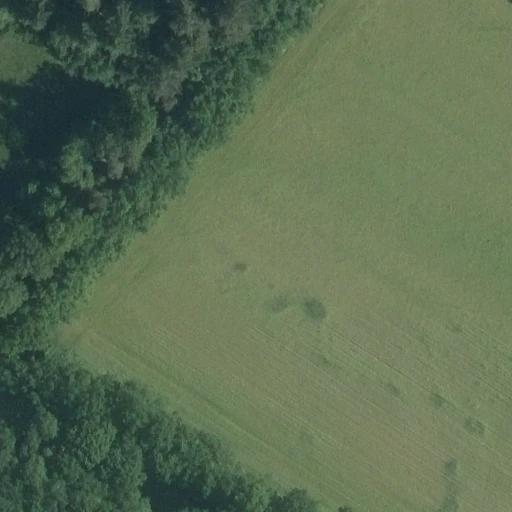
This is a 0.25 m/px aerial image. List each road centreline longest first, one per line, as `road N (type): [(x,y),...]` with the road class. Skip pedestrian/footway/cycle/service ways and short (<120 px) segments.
road 1 (track): [(247,0),(0,297)]
road 2 (tertiary): [(0,421),(58,436),(177,511)]
